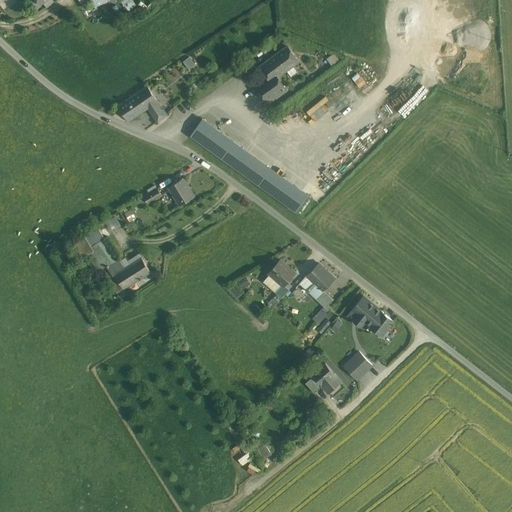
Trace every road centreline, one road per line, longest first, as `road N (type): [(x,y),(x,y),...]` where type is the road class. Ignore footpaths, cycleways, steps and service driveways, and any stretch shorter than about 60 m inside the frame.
road 1 (residential): [(402,314),(238,186),(198,159),(96,116),(0,41)]
road 2 (unclassified): [(511,399),(402,314)]
